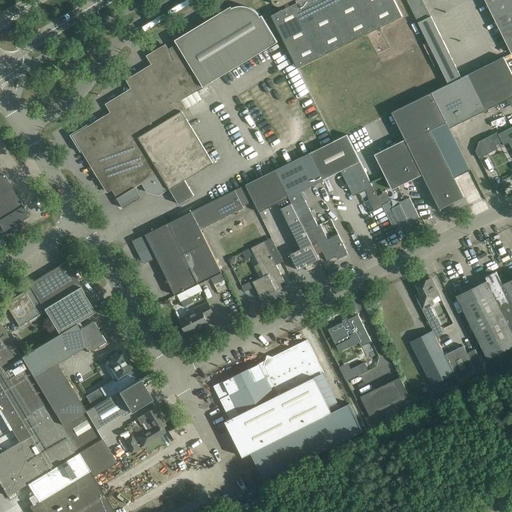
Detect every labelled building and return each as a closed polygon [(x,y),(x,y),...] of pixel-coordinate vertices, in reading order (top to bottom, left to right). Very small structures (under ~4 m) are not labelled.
[(403,17),(394,0),(272,0),(273,2),(274,4),(276,6),(283,4),(291,0),(296,0),(298,2),(271,15),(298,68),(403,17)] [(449,84),(461,78),(422,0),(406,0),(432,51),(449,84)] [(511,0),(484,0),(511,53),(511,0)] [(89,132),(80,137),(85,146),(81,148),(107,192),(111,189),(117,198),(123,208),(141,198),(135,187),(142,183),(148,192),(159,194),(169,188),(179,204),(194,195),(185,180),(213,163),(182,112),(186,109),(181,101),(278,42),(262,16),(260,17),(258,13),(255,11),(252,9),(249,7),(245,6),(241,6),(237,6),(234,7),(230,9),(223,13),(222,12),(176,40),(175,40),(177,44),(168,49),(165,45),(148,56),(153,65),(127,80),(132,89),(107,104),(112,113),(86,128),(89,132)] [(511,73),(504,57),(481,68),(499,105),(511,98),(511,73)] [(486,111),(499,105),(481,68),(467,75),(486,111)] [(447,123),(450,129),(486,111),(467,75),(461,78),(449,84),(432,93),(447,123)] [(447,123),(432,93),(392,113),(405,139),(422,175),(423,175),(440,210),(441,209),(464,197),(430,130),(446,123),(446,124),(447,123)] [(511,126),(498,134),(504,145),(509,142),(511,149),(511,126)] [(309,154),(323,181),(323,180),(341,171),(353,196),(373,186),(347,135),(309,154)] [(479,142),(476,151),(479,158),(498,149),(491,135),(479,142)] [(392,190),(422,175),(405,139),(375,154),(392,190)] [(323,181),(309,154),(276,170),(289,197),(301,191),(323,181)] [(0,226),(3,232),(29,216),(0,168),(0,226)] [(293,206),(289,197),(276,170),(246,185),(254,201),(263,219),(267,217),(263,210),(279,203),(302,248),(291,254),(299,270),(305,267),(307,270),(314,267),(313,263),(320,260),(312,244),(306,231),(293,206)] [(254,201),(246,185),(191,212),(200,230),(244,208),(243,206),(254,201)] [(376,193),(368,197),(374,210),(382,206),(376,193)] [(419,217),(410,197),(399,203),(400,205),(392,209),(389,203),(382,206),(393,226),(399,223),(401,228),(410,223),(409,222),(419,217)] [(318,225),(306,200),(293,206),(306,231),(318,225)] [(168,223),(132,241),(144,264),(157,258),(175,296),(221,273),(200,230),(194,218),(191,212),(168,223)] [(255,223),(249,212),(213,229),(219,241),(255,223)] [(318,225),(306,231),(312,244),(317,254),(322,252),(327,261),(339,255),(340,258),(348,254),(338,234),(328,239),(320,224),(318,225)] [(253,282),(242,287),(245,292),(255,287),(261,298),(276,290),(274,287),(284,282),(280,273),(268,249),(264,242),(251,248),(259,264),(254,266),(261,278),(253,282)] [(62,332),(89,315),(95,312),(87,300),(89,299),(66,262),(28,284),(32,291),(40,304),(44,311),(45,311),(59,334),(62,332)] [(213,278),(218,288),(228,284),(222,273),(213,278)] [(511,347),(511,303),(502,284),(497,273),(486,279),(485,277),(487,280),(456,296),(488,359),(511,347)] [(422,296),(417,298),(428,322),(436,318),(430,306),(434,304),(432,299),(439,295),(430,279),(417,285),(422,296)] [(511,279),(502,284),(511,303),(511,279)] [(19,327),(44,311),(40,304),(32,291),(27,295),(25,291),(5,303),(19,327)] [(191,297),(181,302),(183,307),(194,302),(191,297)] [(213,314),(208,303),(194,310),(195,312),(179,320),(187,334),(208,324),(205,318),(213,314)] [(62,332),(75,353),(84,347),(88,352),(106,342),(93,321),(80,329),(76,323),(89,315),(62,332)] [(372,342),(358,315),(328,329),(336,344),(344,340),(356,335),(362,347),(372,342)] [(114,511),(93,477),(62,425),(48,402),(33,378),(21,357),(8,337),(0,322),(0,410),(19,442),(0,453),(0,484),(7,496),(28,484),(38,501),(29,506),(32,511),(114,511)] [(441,328),(433,332),(436,337),(444,333),(441,328)] [(454,374),(433,331),(410,342),(432,385),(454,374)] [(75,353),(62,332),(59,334),(21,357),(33,378),(48,402),(62,425),(86,411),(57,363),(75,353)] [(230,419),(225,421),(243,457),(251,453),(265,480),(363,431),(349,403),(332,412),(315,378),(324,373),(307,340),(265,360),(213,386),(230,419)] [(467,353),(463,345),(445,354),(460,384),(486,371),(475,350),(467,353)] [(139,379),(138,378),(134,380),(128,371),(131,369),(121,353),(119,354),(117,352),(109,357),(110,359),(103,364),(113,379),(99,388),(106,398),(106,399),(139,379)] [(364,363),(357,366),(361,374),(368,370),(364,363)] [(409,396),(400,377),(394,380),(361,397),(370,416),(404,398),(409,396)] [(62,425),(93,477),(93,476),(117,461),(103,438),(97,429),(122,413),(124,416),(130,412),(151,400),(139,379),(106,399),(106,398),(86,411),(62,425)] [(144,414),(137,419),(141,425),(144,422),(149,430),(138,437),(143,446),(157,438),(166,433),(162,427),(165,426),(154,408),(146,413),(144,414)] [(140,448),(132,435),(123,441),(131,453),(140,448)]
